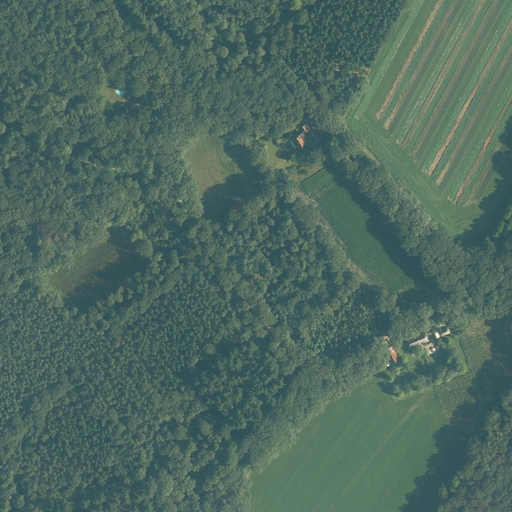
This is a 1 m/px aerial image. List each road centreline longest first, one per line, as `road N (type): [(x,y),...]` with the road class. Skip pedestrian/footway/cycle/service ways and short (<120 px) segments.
road 1 (track): [(328,378),(304,369),(207,253),(161,179)]
road 2 (track): [(341,122),(452,242),(482,246),(511,236)]
road 3 (track): [(328,378),(396,331),(511,285)]
road 4 (track): [(303,394),(183,511)]
road 5 (track): [(0,22),(130,84)]
road 6 (track): [(409,0),(341,122)]
